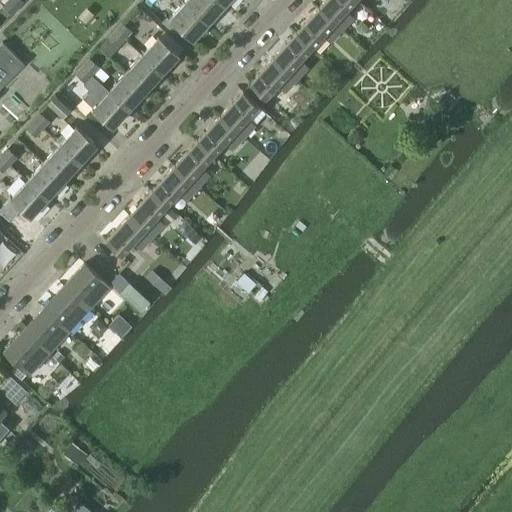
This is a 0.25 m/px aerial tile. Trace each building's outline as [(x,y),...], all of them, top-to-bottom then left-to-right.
[(18,8),(9,0),(7,0),(3,4),(2,5),(12,14),(18,8)] [(209,21),(186,0),(185,0),(168,18),(192,39),(209,21)] [(186,0),(209,21),(225,3),(221,0),(186,0)] [(325,0),(318,8),(342,30),(354,17),(345,9),(352,0),(325,0)] [(318,8),(296,31),(311,45),(322,34),(331,42),(342,30),(318,8)] [(124,38),(141,54),(162,72),(178,54),(158,35),(149,45),(132,30),(122,22),(115,30),(124,38)] [(117,46),(124,38),(115,30),(108,38),(117,46)] [(296,31),(273,57),(297,79),(308,66),(299,58),(311,45),(296,31)] [(0,86),(24,63),(3,41),(0,43),(0,86)] [(141,54),(125,71),(146,90),(162,72),(141,54)] [(90,57),(82,66),(91,74),(99,66),(90,57)] [(297,79),(273,57),(250,82),(265,96),(276,83),(285,91),(297,79)] [(91,74),(82,66),(75,73),(85,82),(91,74)] [(100,67),(94,74),(102,82),(108,75),(100,67)] [(125,71),(109,89),(129,108),(146,90),(125,71)] [(129,108),(109,89),(92,107),(113,126),(129,108)] [(243,90),(219,115),(244,137),(255,124),(246,116),(258,103),(243,90)] [(71,110),(55,95),(47,104),(63,118),(71,110)] [(442,96),(437,101),(447,110),(452,105),(442,96)] [(441,106),(429,106),(429,118),(441,118),(441,106)] [(40,111),(33,119),(43,128),(49,120),(40,111)] [(219,115),(197,139),(212,153),(223,141),(232,149),(244,137),(219,115)] [(43,128),(33,119),(26,127),(35,136),(43,128)] [(96,144),(76,125),(67,135),(63,132),(56,139),(80,162),(96,144)] [(80,162),(56,139),(49,147),(53,150),(43,160),(64,180),(80,162)] [(197,139),(174,164),(198,186),(210,173),(201,165),(212,153),(197,139)] [(8,147),(1,155),(10,163),(17,156),(8,147)] [(10,163),(1,155),(0,155),(0,169),(2,171),(10,163)] [(43,160),(27,178),(47,197),(64,180),(43,160)] [(174,164),(151,189),(166,203),(177,191),(186,199),(198,186),(174,164)] [(19,187),(10,197),(30,216),(47,197),(27,178),(19,187)] [(151,189),(129,214),(152,236),(164,223),(155,215),(166,203),(151,189)] [(152,236),(129,214),(106,239),(120,253),(132,240),(141,248),(152,236)] [(192,228),(187,233),(194,240),(200,234),(192,228)] [(85,262),(64,284),(89,308),(110,285),(85,262)] [(148,277),(159,288),(165,282),(154,271),(148,277)] [(243,273),(236,281),(249,292),(255,284),(243,273)] [(129,281),(119,292),(139,311),(150,300),(129,281)] [(64,284),(44,307),(69,330),(89,308),(64,284)] [(262,286),(254,296),(260,300),(268,291),(262,286)] [(44,307),(23,329),(49,352),(69,330),(44,307)] [(118,314),(109,324),(121,335),(131,325),(118,314)] [(97,321),(91,328),(99,335),(105,328),(97,321)] [(49,352),(23,329),(3,351),(28,374),(49,352)] [(4,372),(0,376),(0,388),(16,403),(26,392),(4,372)] [(31,394),(22,404),(33,414),(42,404),(31,394)] [(70,447),(61,458),(76,470),(85,458),(70,447)] [(92,511),(82,503),(74,511),(92,511)]
